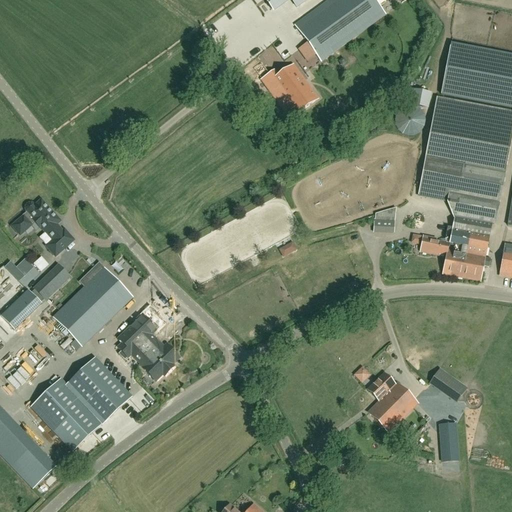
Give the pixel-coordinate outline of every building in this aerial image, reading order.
[(307,0),(263,0),(271,10),(285,0),(290,0),(296,8),(307,0)] [(340,0),(332,0),(295,27),(321,63),(385,17),(373,0),(351,0),(344,5),(340,0)] [(232,15),(218,24),(220,27),(235,18),(232,15)] [(511,57),(450,46),(441,96),(511,109),(511,57)] [(274,73),(262,82),(273,97),(280,93),(292,110),(297,116),(317,101),(292,67),(284,73),(280,76),(278,78),(274,73)] [(407,105),(405,112),(399,110),(393,131),(418,138),(426,110),(407,105)] [(511,123),(434,109),(417,198),(446,204),(453,220),(451,234),(449,242),(468,246),(466,255),(461,254),(460,261),(457,260),(445,259),(442,275),(480,283),(483,267),(488,268),(490,266),(491,261),(490,259),(485,258),(485,257),(491,224),(495,225),(505,174),(511,135),(511,123)] [(73,242),(64,231),(62,233),(56,226),(60,222),(41,201),(34,207),(34,206),(32,205),(31,205),(29,205),(27,206),(26,207),(26,209),(26,210),(26,212),(27,213),(23,216),(24,217),(12,227),(20,236),(25,232),(35,223),(40,229),(41,228),(47,234),(48,234),(54,241),(46,248),(55,257),(73,242)] [(374,223),(374,233),(393,235),(393,224),(374,223)] [(412,235),(410,245),(421,247),(420,253),(429,255),(430,253),(446,256),(445,259),(457,260),(460,261),(461,254),(447,252),(449,245),(432,242),(432,239),(423,237),(412,235)] [(282,258),(296,250),(291,242),(277,250),(282,258)] [(511,246),(504,246),(498,276),(511,278),(511,246)] [(39,273),(47,266),(40,257),(31,265),(39,273)] [(85,289),(53,319),(81,348),(132,299),(104,270),(105,269),(99,263),(79,283),(85,289)] [(46,302),(71,278),(58,265),(33,289),(46,302)] [(29,292),(1,318),(13,330),(40,305),(29,292)] [(122,345),(117,349),(127,359),(131,356),(143,368),(142,369),(155,382),(162,375),(164,377),(174,367),(172,366),(179,359),(166,346),(163,349),(156,342),(151,336),(160,327),(161,328),(165,325),(156,315),(157,314),(150,307),(142,314),(143,316),(142,317),(118,340),(122,345)] [(51,325),(39,335),(44,341),(55,331),(60,336),(56,340),(63,348),(70,341),(57,325),(54,328),(51,325)] [(94,360),(66,387),(60,381),(31,409),(72,452),(101,426),(131,399),(94,360)] [(352,376),(361,384),(369,374),(360,367),(352,376)] [(15,393),(29,380),(20,371),(6,383),(15,393)] [(439,371),(430,384),(437,389),(446,376),(439,371)] [(389,433),(401,421),(416,404),(397,384),(394,387),(384,375),(367,391),(379,403),(369,413),(389,433)] [(459,384),(449,398),(457,403),(466,390),(459,384)] [(0,458),(30,491),(53,469),(0,411),(0,458)] [(439,427),(442,463),(458,462),(456,426),(439,427)]
